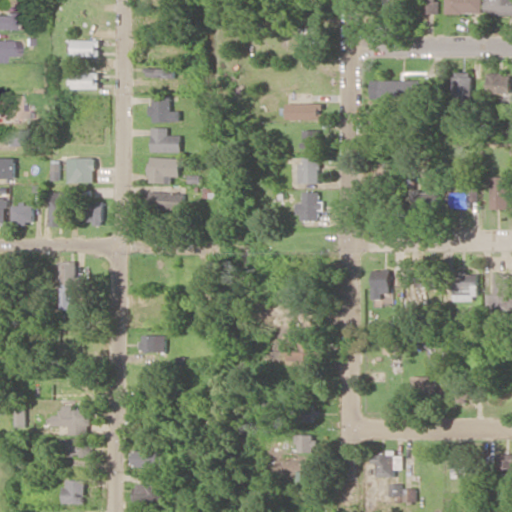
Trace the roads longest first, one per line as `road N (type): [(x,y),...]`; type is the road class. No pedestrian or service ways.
road 1 (residential): [(119,511),(124,0)]
road 2 (residential): [(351,497),(354,0)]
road 3 (residential): [(213,251),(0,242)]
road 4 (residential): [(511,237),(354,240)]
road 5 (residential): [(511,45),(354,44)]
road 6 (residential): [(511,425),(355,424)]
